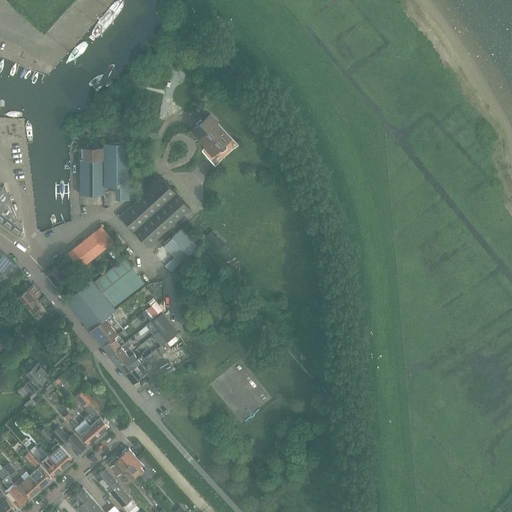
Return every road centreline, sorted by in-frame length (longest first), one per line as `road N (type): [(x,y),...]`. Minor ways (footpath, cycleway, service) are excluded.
road 1 (unclassified): [(239,511),(94,344)]
road 2 (residential): [(42,250),(106,213),(163,281)]
road 3 (residential): [(35,511),(134,430)]
road 4 (residential): [(0,38),(43,55),(94,0)]
